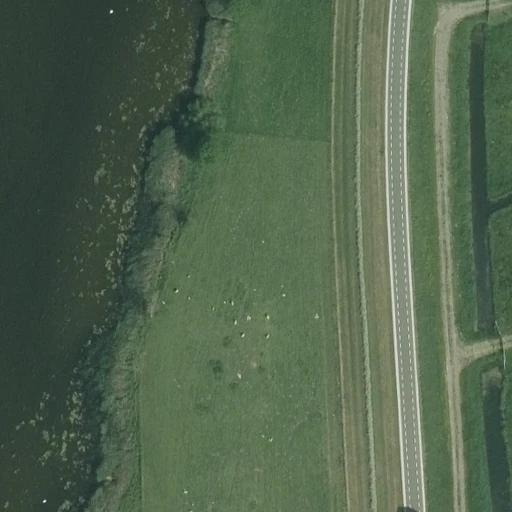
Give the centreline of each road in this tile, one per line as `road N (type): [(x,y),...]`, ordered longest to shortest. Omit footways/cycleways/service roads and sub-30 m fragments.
road 1 (unclassified): [(414,511),(397,175),(402,0)]
road 2 (track): [(466,13),(448,35),(457,511)]
